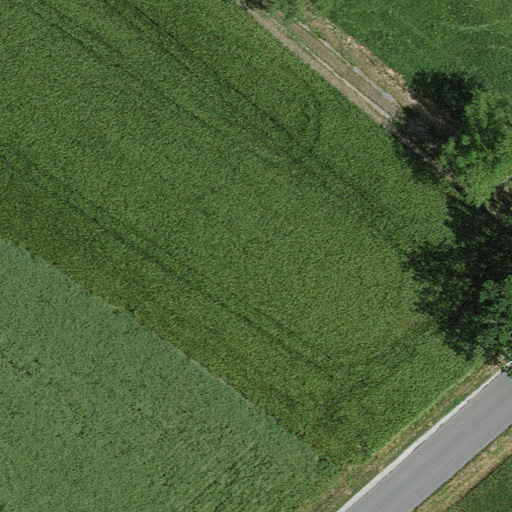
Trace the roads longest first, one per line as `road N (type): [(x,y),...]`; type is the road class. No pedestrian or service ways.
road 1 (track): [(263,0),(400,113),(511,186)]
road 2 (tertiary): [(511,397),(378,511)]
